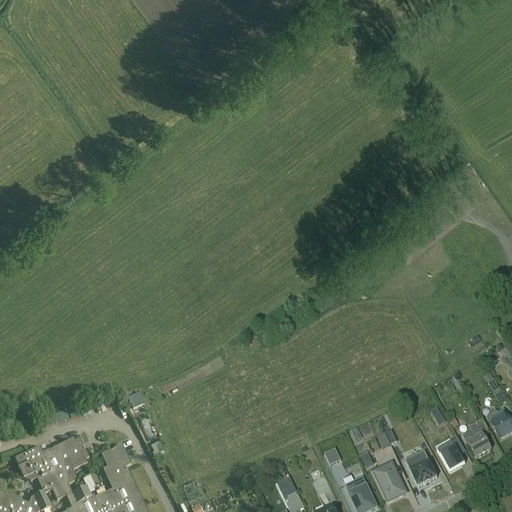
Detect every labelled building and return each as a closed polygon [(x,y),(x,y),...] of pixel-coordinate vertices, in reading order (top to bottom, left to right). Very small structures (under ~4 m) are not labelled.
[(468,383),(461,384),(463,395),(470,394),(468,383)] [(430,393),(421,398),(424,403),(433,399),(430,393)] [(78,410),(41,419),(44,429),(80,419),(78,410)] [(500,442),(511,435),(511,427),(506,417),(491,425),(500,442)] [(151,511),(128,463),(133,460),(124,441),(106,450),(113,465),(104,469),(114,490),(98,498),(92,486),(77,493),(71,480),(78,476),(73,466),(90,458),(78,433),(61,442),(64,447),(49,455),(43,442),(17,455),(27,476),(39,470),(50,492),(30,501),(3,493),(6,482),(0,480),(0,511),(151,511)] [(384,440),(389,451),(397,448),(392,436),(384,440)] [(477,462),(495,453),(486,436),(468,445),(477,462)] [(419,490),(438,481),(424,451),(410,457),(416,471),(411,474),(419,490)] [(387,505),(407,496),(392,463),(372,473),(387,505)] [(322,493),(333,490),(329,471),(318,474),(322,493)] [(355,511),(373,511),(377,510),(362,480),(344,488),(355,511)]
